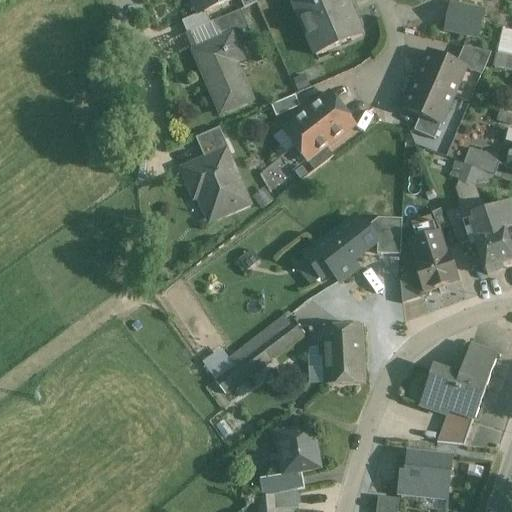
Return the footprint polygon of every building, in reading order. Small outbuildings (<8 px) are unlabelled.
[(196,0),(202,13),(198,15),(198,16),(206,13),(235,0),(196,0)] [(257,4),(255,0),(240,0),(245,9),(257,4)] [(295,0),(292,2),(316,56),(361,36),(345,0),(295,0)] [(443,33),(480,38),(485,8),(448,2),(443,33)] [(242,11),(215,22),(223,40),(233,35),(234,39),(251,32),(242,11)] [(198,16),(182,22),(187,34),(191,33),(211,24),(206,13),(198,16)] [(233,35),(223,40),(215,22),(211,24),(191,33),(213,84),(208,86),(221,115),(252,101),(240,71),(238,72),(234,63),(243,60),(234,39),(233,35)] [(511,32),(503,31),(498,54),(511,57),(511,32)] [(491,54),(464,48),(456,64),(466,68),(465,69),(481,76),(491,54)] [(456,64),(429,52),(416,81),(453,97),(465,69),(466,68),(456,64)] [(511,57),(498,54),(494,69),(511,73),(511,57)] [(453,97),(416,81),(404,110),(420,117),(441,126),(453,97)] [(330,94),(283,131),(295,147),(342,110),(330,94)] [(295,96),(271,107),(276,118),(300,107),(295,96)] [(342,110),(295,147),(307,163),(326,148),(354,126),(342,110)] [(441,126),(420,117),(414,132),(434,141),(441,126)] [(220,129),(196,140),(205,162),(226,153),(226,154),(230,152),(220,129)] [(326,148),(307,163),(314,172),(333,157),(326,148)] [(498,157),(483,151),(481,157),(499,164),(500,161),(498,157)] [(205,162),(183,171),(195,199),(198,198),(206,200),(214,220),(248,206),(226,154),(226,153),(205,162)] [(499,164),(481,157),(476,169),(496,177),(501,164),(499,164)] [(483,173),(466,178),(473,203),(491,197),(483,173)] [(482,214),(472,217),(473,222),(464,225),(470,243),(472,248),(476,247),(486,275),(487,274),(488,277),(504,272),(503,269),(511,265),(511,250),(506,232),(511,229),(511,213),(509,205),(482,214)] [(480,208),(469,211),(472,217),(482,214),(480,208)] [(356,219),(305,258),(321,279),(331,272),(339,283),(356,269),(351,263),(377,243),(379,219),(365,230),(356,219)] [(402,221),(379,219),(377,243),(377,255),(401,256),(402,221)] [(463,219),(450,224),(460,246),(470,243),(464,225),(463,219)] [(433,223),(414,230),(417,241),(437,234),(433,223)] [(417,241),(406,245),(412,265),(414,265),(417,275),(424,294),(460,282),(450,251),(443,254),(437,234),(417,241)] [(417,275),(400,281),(402,305),(425,298),(424,294),(417,275)] [(295,321),(233,369),(243,381),(304,334),(295,321)] [(362,328),(310,330),(311,350),(324,349),(326,387),(365,385),(362,328)] [(460,379),(433,369),(419,407),(447,417),(448,417),(450,411),(475,420),(497,358),(471,348),(460,379)] [(450,411),(448,417),(447,417),(437,445),(464,448),(475,420),(450,411)] [(314,429),(276,435),(283,476),(283,478),(302,474),(321,471),(314,429)] [(452,459),(407,454),(405,474),(401,473),(398,496),(447,501),(452,459)] [(302,474),(283,478),(283,476),(277,477),(280,495),(298,492),(298,493),(305,491),(302,474)] [(277,477),(261,480),(264,499),(273,497),(280,495),(277,477)] [(280,495),(273,497),(275,511),(299,510),(298,493),(298,492),(280,495)] [(264,499),(259,500),(259,511),(274,511),(275,511),(273,497),(264,499)] [(400,511),(402,501),(378,498),(376,511),(400,511)]
